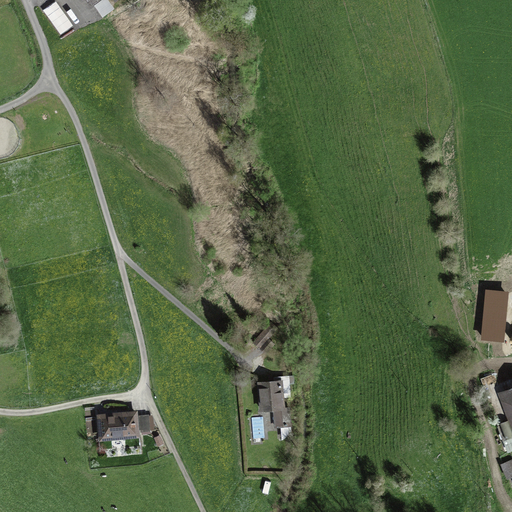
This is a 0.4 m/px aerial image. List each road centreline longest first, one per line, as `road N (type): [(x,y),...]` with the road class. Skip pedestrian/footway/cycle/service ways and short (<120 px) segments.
road 1 (unclassified): [(0,411),(145,395),(142,345),(87,152),(72,112),(47,89)]
road 2 (track): [(511,509),(494,471),(471,374),(485,363),(511,366)]
road 3 (track): [(201,511),(145,395)]
